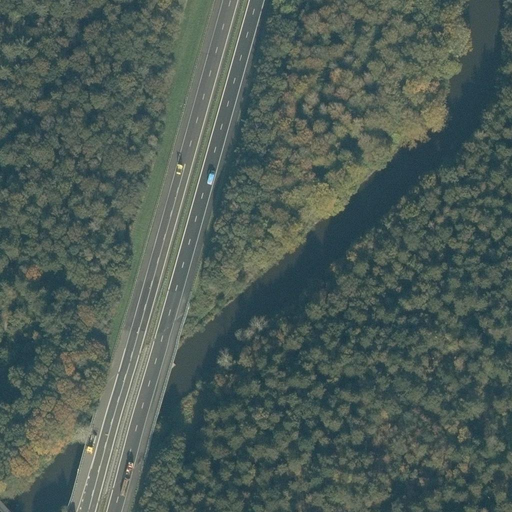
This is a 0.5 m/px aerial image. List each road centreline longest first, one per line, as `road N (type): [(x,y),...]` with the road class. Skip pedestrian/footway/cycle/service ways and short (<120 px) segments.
road 1 (motorway): [(234,0),(88,511)]
road 2 (motorway): [(121,511),(264,0)]
